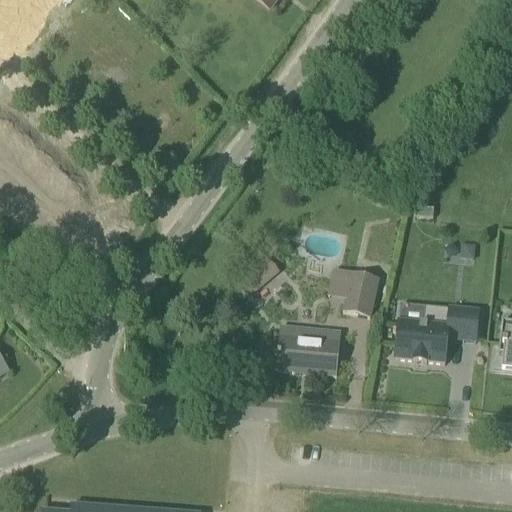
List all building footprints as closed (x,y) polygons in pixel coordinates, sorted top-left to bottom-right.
[(0,0),(0,48),(11,58),(61,0),(0,0)] [(254,0),(270,12),(278,0),(254,0)] [(475,248),(461,247),(460,261),(474,262),(475,248)] [(254,290),(265,286),(260,269),(248,273),(254,290)] [(351,277),(345,303),(342,315),(370,321),(378,283),(351,277)] [(398,325),(394,363),(412,365),(426,367),(426,366),(444,368),(447,343),(475,346),(478,314),(449,311),(449,312),(425,310),(423,327),(398,325)] [(511,375),(511,325),(503,324),(501,323),(498,357),(503,357),(501,374),(511,375)] [(276,375),(336,381),(340,335),(280,329),(276,375)]
